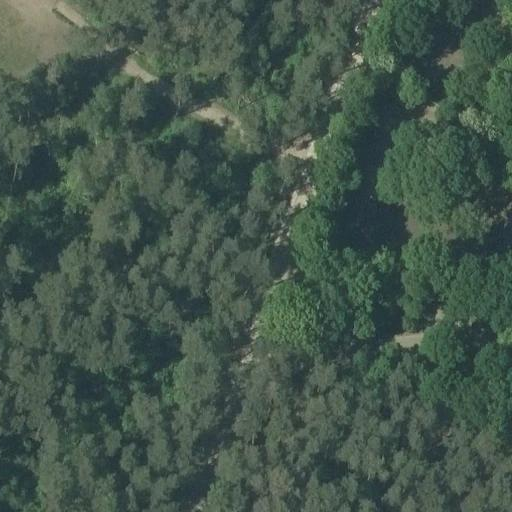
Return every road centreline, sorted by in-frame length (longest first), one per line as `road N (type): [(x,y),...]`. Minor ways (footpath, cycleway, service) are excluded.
road 1 (unclassified): [(187,511),(238,368),(511,337)]
road 2 (track): [(238,368),(371,0)]
road 3 (track): [(312,162),(101,43)]
